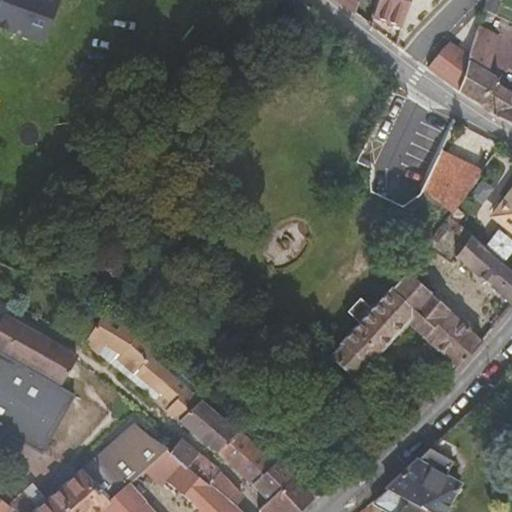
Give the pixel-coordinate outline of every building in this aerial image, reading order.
[(0,27),(47,43),(60,0),(0,0),(0,1),(0,27)] [(339,0),(355,11),(357,0),(339,0)] [(378,0),(373,16),(403,26),(411,0),(378,0)] [(487,0),(485,10),(497,14),(500,0),(487,0)] [(480,28),(443,47),(428,67),(459,91),(480,28)] [(490,29),(488,32),(480,28),(459,91),(499,115),(499,117),(511,123),(511,93),(495,84),(497,81),(487,74),(500,34),(490,29)] [(450,216),(481,175),(440,155),(421,194),(450,216)] [(496,205),(504,193),(483,179),(473,194),(489,205),(492,201),(496,205)] [(511,195),(494,218),(511,232),(511,195)] [(465,245),(454,259),(511,306),(511,273),(470,239),(448,219),(443,225),(465,245)] [(126,272),(133,275),(139,255),(113,246),(104,272),(124,279),(126,272)] [(126,272),(124,279),(131,282),(133,275),(126,272)] [(351,379),(363,367),(364,367),(405,323),(458,371),(481,344),(429,296),(432,292),(428,286),(423,291),(405,276),(392,291),(391,290),(371,310),(359,299),(346,313),(359,325),(339,345),(340,346),(329,359),(351,379)] [(0,354),(58,387),(74,358),(1,318),(0,320),(0,354)] [(104,318),(86,346),(98,355),(104,348),(162,398),(157,404),(180,424),(201,402),(205,398),(134,338),(104,318)] [(113,367),(157,404),(162,398),(104,348),(98,355),(113,367)] [(74,395),(58,387),(0,354),(0,428),(41,452),(74,395)] [(218,455),(239,435),(201,402),(180,424),(218,455)] [(104,511),(128,489),(151,466),(164,454),(167,450),(152,442),(135,428),(85,474),(84,472),(47,505),(38,511),(36,511),(21,495),(9,508),(15,511),(104,511)] [(275,465),(239,435),(218,455),(235,470),(250,488),(275,465)] [(185,469),(199,456),(180,442),(166,455),(179,466),(184,470),(185,469)] [(387,490),(428,511),(444,511),(460,486),(446,478),(453,466),(428,451),(387,490)] [(199,456),(185,469),(208,486),(219,474),(199,456)] [(292,480),(275,465),(250,488),(264,507),(292,480)] [(200,510),(197,511),(240,511),(233,506),(208,486),(185,469),(184,470),(179,466),(166,484),(200,510)] [(219,474),(208,486),(233,506),(242,496),(219,474)] [(260,511),(295,511),(310,499),(292,480),(264,507),(260,511)] [(36,511),(38,511),(47,505),(30,487),(21,495),(36,511)] [(138,489),(132,493),(128,489),(104,511),(149,511),(139,501),(144,496),(138,489)] [(428,511),(387,490),(371,503),(385,511),(428,511)] [(0,511),(15,511),(9,508),(0,502),(0,511)]
